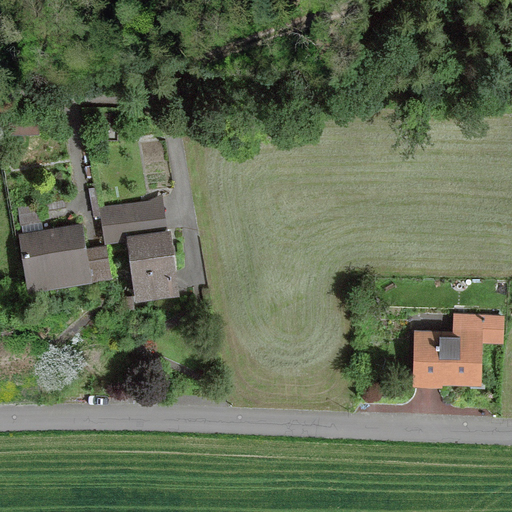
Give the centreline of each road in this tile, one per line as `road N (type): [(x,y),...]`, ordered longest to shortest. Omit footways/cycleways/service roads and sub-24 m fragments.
road 1 (residential): [(0,421),(511,431)]
road 2 (residential): [(174,96),(0,92)]
